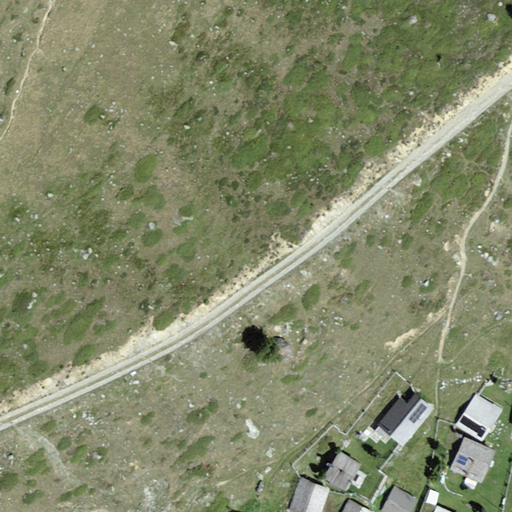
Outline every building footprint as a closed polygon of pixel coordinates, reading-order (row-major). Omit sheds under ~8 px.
[(400,391),(365,435),(387,452),(422,408),(400,391)] [(492,412),(470,395),(447,423),(469,441),(492,412)] [(511,396),(501,429),(511,432),(511,396)] [(456,440),(441,471),(474,487),(489,455),(456,440)] [(358,463),(330,450),(318,478),(345,490),(358,463)] [(292,479),(281,510),(286,511),(320,511),(328,492),(292,479)] [(401,511),(409,496),(387,485),(374,511),(401,511)] [(365,511),(342,500),(336,511),(365,511)]
